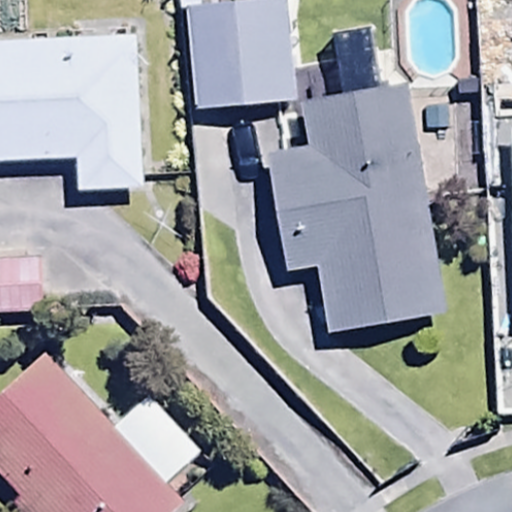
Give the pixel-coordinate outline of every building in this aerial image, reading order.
[(285,0),(212,0),(183,3),(193,112),(294,103),(285,0)] [(133,31),(0,38),(0,160),(72,157),(74,191),(141,187),(133,31)] [(307,140),(267,147),(286,271),(316,267),(326,329),(447,309),(410,75),(299,92),(307,140)] [(41,260),(0,260),(0,313),(42,313),(41,260)] [(41,350),(0,388),(0,477),(18,496),(9,504),(16,511),(173,511),(207,481),(188,461),(199,450),(143,391),(109,422),(41,350)]
